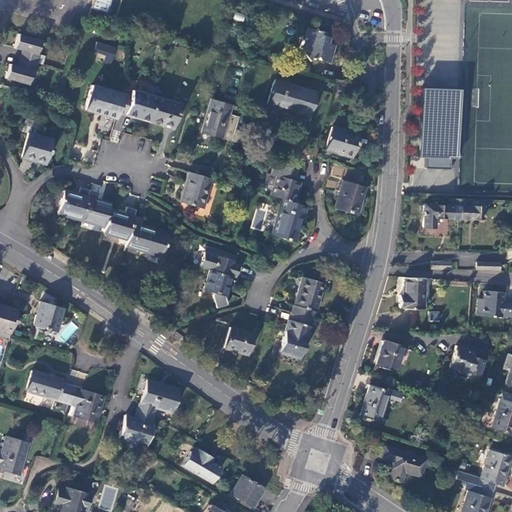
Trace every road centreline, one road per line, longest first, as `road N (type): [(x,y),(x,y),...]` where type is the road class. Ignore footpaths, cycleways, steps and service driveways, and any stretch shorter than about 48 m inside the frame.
road 1 (tertiary): [(380,260),(390,182),(388,0)]
road 2 (tertiary): [(141,334),(318,460)]
road 3 (tertiary): [(318,460),(380,260)]
road 4 (tertiary): [(0,243),(141,334)]
